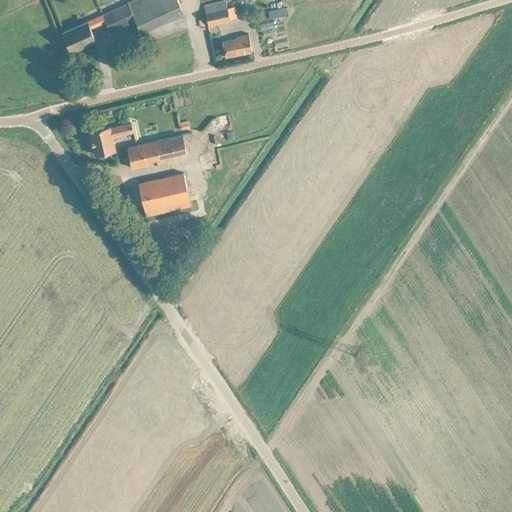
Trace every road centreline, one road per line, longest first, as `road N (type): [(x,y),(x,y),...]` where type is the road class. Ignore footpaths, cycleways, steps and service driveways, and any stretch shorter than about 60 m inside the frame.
road 1 (unclassified): [(34,117),(502,0)]
road 2 (unclassified): [(301,511),(34,117)]
